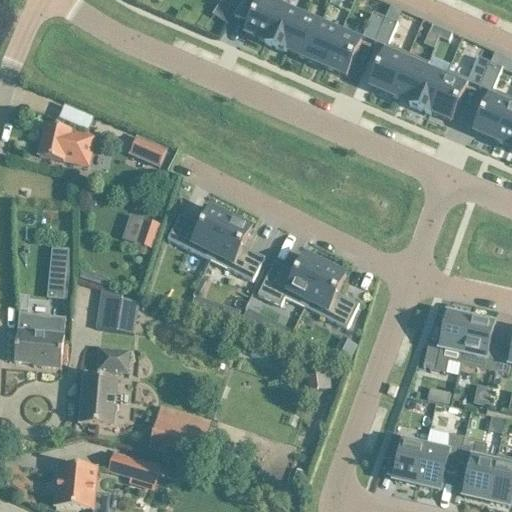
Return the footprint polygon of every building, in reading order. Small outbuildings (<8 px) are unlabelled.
[(236,0),(226,0),(214,19),(228,28),(243,4),(236,0)] [(275,0),(246,0),(234,19),(250,26),(246,37),(266,45),(267,46),(282,11),(285,4),(284,4),(275,0)] [(266,45),(265,46),(266,47),(267,47),(286,55),(287,56),(287,55),(286,54),(301,19),(282,11),(267,46),(266,45)] [(373,16),(363,40),(375,46),(386,21),(373,16)] [(301,19),(286,54),(287,55),(306,63),(321,28),(301,19)] [(386,21),(375,46),(387,51),(388,51),(389,49),(398,27),(386,21)] [(321,28),(306,63),(326,71),(341,36),(321,28)] [(433,29),(430,37),(439,41),(443,33),(433,29)] [(443,33),(439,41),(449,45),(452,37),(443,33)] [(341,36),(326,71),(347,80),(362,45),(341,36)] [(389,104),(405,67),(383,56),(366,93),(389,104)] [(409,58),(391,99),(410,107),(411,108),(426,73),(427,73),(430,66),(429,66),(409,58)] [(446,81),(431,116),(431,117),(451,125),(468,86),(480,91),(491,67),(478,61),(469,83),(449,75),(448,74),(445,81),(446,81)] [(492,96),(475,135),(496,144),(511,109),(511,110),(511,108),(511,101),(493,94),(503,72),(491,67),(480,91),(492,96)] [(410,107),(409,108),(410,109),(430,117),(431,118),(431,117),(431,116),(446,81),(445,81),(427,73),(426,73),(411,108),(410,107)] [(511,109),(496,144),(511,151),(511,109),(511,110),(511,109)] [(89,172),(97,140),(47,129),(39,160),(89,172)] [(138,141),(130,158),(157,170),(165,153),(138,141)] [(134,200),(138,181),(129,179),(125,198),(134,200)] [(142,181),(133,204),(144,208),(153,186),(142,181)] [(83,205),(74,221),(87,228),(96,212),(83,205)] [(180,219),(168,243),(211,264),(232,222),(227,220),(229,216),(219,211),(217,215),(211,212),(202,230),(180,219)] [(232,222),(211,264),(253,285),(265,261),(243,250),(252,232),(232,222)] [(52,253),(50,280),(69,282),(69,253),(52,253)] [(274,266),(258,299),(281,310),(286,302),(305,311),(326,269),(306,259),(297,277),(274,266)] [(326,269),(305,311),(348,333),(360,309),(337,297),(346,279),(326,269)] [(45,312),(66,313),(67,292),(46,291),(45,312)] [(102,301),(98,332),(133,337),(137,305),(102,301)] [(194,301),(187,316),(196,319),(210,323),(233,331),(240,317),(228,313),(217,309),(203,305),(194,301)] [(248,314),(238,332),(250,336),(285,348),(292,335),(259,319),(248,314)] [(429,347),(424,371),(446,377),(449,365),(461,368),(472,323),(448,317),(441,350),(429,347)] [(18,334),(14,366),(33,368),(33,370),(61,372),(64,338),(66,323),(19,318),(18,334)] [(472,323),(461,368),(496,376),(502,352),(490,349),(495,328),(490,327),(491,324),(476,321),(475,324),(472,323)] [(343,342),(334,360),(349,368),(358,349),(343,342)] [(511,354),(502,352),(496,376),(508,379),(510,369),(511,369),(511,354)] [(127,378),(130,355),(100,353),(98,375),(104,376),(104,382),(85,380),(80,428),(113,431),(118,383),(116,383),(116,377),(127,378)] [(304,411),(321,409),(320,396),(302,398),(304,411)] [(209,435),(158,420),(149,452),(200,466),(209,435)] [(427,447),(417,490),(441,495),(445,475),(457,478),(459,467),(465,443),(465,441),(452,438),(449,452),(427,447)] [(392,439),(384,462),(387,463),(399,465),(394,484),(417,490),(427,447),(392,439)] [(465,443),(459,467),(471,470),(464,500),(487,506),(497,463),(496,463),(485,460),(487,448),(465,443)] [(143,484),(147,469),(114,459),(109,474),(143,484)] [(497,463),(487,506),(510,511),(511,503),(511,462),(497,459),(496,463),(497,463)] [(56,510),(76,511),(94,511),(98,472),(59,468),(56,510)]
